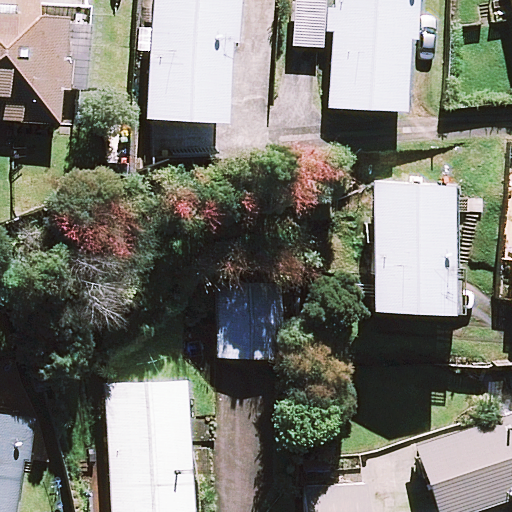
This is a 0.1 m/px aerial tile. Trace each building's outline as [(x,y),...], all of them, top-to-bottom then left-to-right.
[(80,0),(0,0),(0,103),(55,106),(57,75),(81,76),(85,0),(80,0)] [(227,0),(145,0),(141,105),(222,109),(227,0)] [(410,27),(411,0),(290,0),(289,40),(328,41),(326,97),(401,100),(404,27),(410,27)] [(450,176),(370,173),(364,329),(444,332),(450,176)] [(283,286),(218,284),(216,354),(280,356),(283,286)] [(188,511),(181,374),(102,379),(108,511),(188,511)] [(444,511),(511,488),(511,411),(414,445),(437,511),(444,511)] [(0,511),(13,511),(20,416),(0,414),(0,511)] [(364,511),(363,480),(304,483),(305,511),(364,511)]
